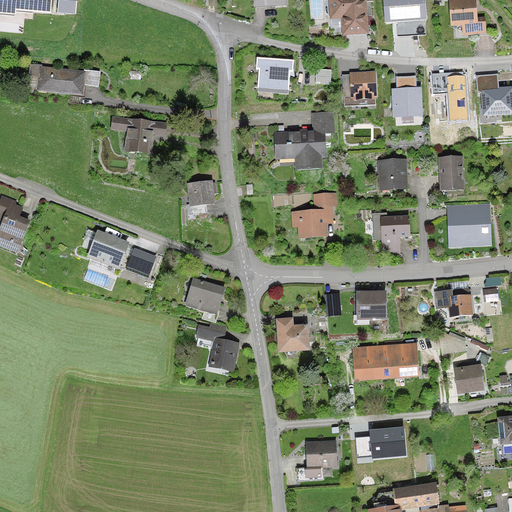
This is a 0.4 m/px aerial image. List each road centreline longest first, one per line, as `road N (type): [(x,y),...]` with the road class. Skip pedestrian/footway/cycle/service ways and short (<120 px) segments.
road 1 (residential): [(228,29),(381,59),(511,59)]
road 2 (residential): [(511,263),(247,277)]
road 3 (residential): [(0,177),(245,269)]
road 4 (residential): [(511,400),(270,425)]
road 5 (residential): [(245,269),(227,154),(228,29)]
road 6 (residential): [(270,425),(247,277)]
